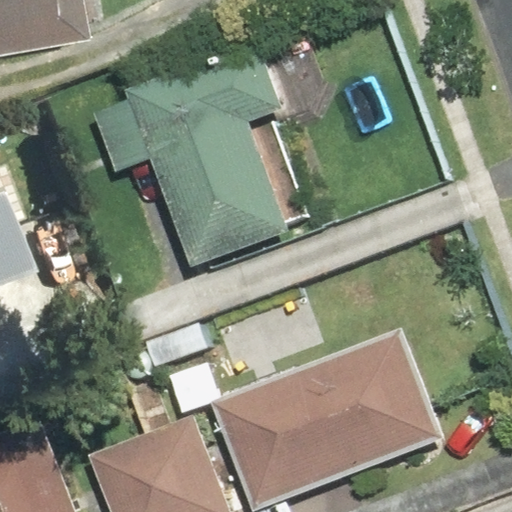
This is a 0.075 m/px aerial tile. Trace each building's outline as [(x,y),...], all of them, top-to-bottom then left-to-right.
[(0,0),(0,51),(82,35),(74,0),(0,0)] [(203,272),(303,238),(266,127),(301,115),(278,46),(107,103),(133,181),(169,169),(203,272)] [(0,274),(22,266),(0,209),(0,274)] [(267,511),(284,511),(460,440),(412,324),(223,402),(267,511)] [(247,511),(210,416),(104,458),(124,511),(247,511)] [(93,511),(79,470),(43,483),(38,468),(0,481),(0,511),(93,511)]
